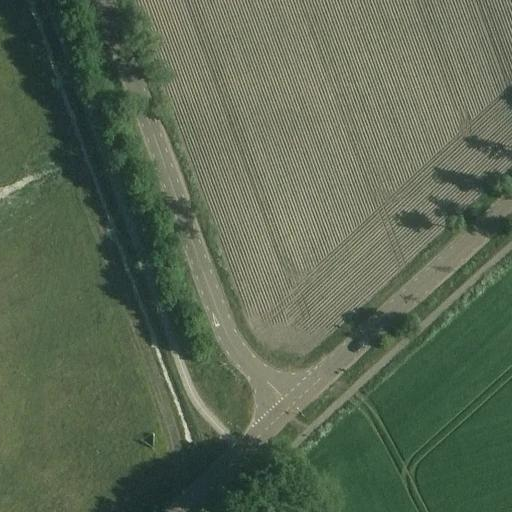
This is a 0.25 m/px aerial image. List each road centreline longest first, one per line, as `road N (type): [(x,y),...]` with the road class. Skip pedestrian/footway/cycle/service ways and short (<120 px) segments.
road 1 (tertiary): [(288,412),(227,333),(106,0)]
road 2 (tertiary): [(288,412),(511,205)]
road 3 (tertiary): [(185,511),(288,412)]
